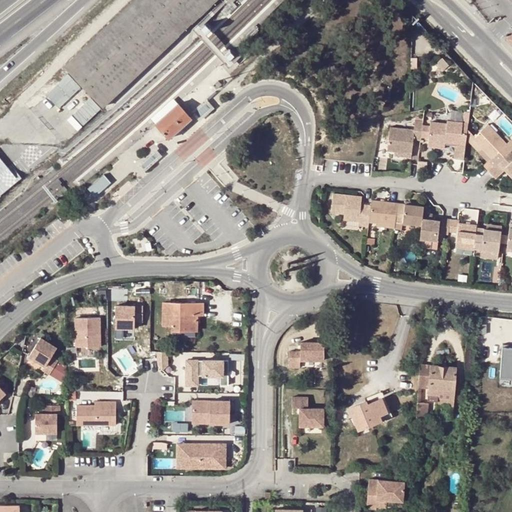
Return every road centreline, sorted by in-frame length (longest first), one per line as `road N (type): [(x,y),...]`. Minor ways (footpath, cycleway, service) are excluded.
road 1 (residential): [(308,177),(511,203)]
road 2 (secondary): [(185,269),(80,280),(27,304),(0,330)]
road 3 (secondary): [(511,303),(377,287)]
road 4 (residential): [(262,346),(259,475)]
